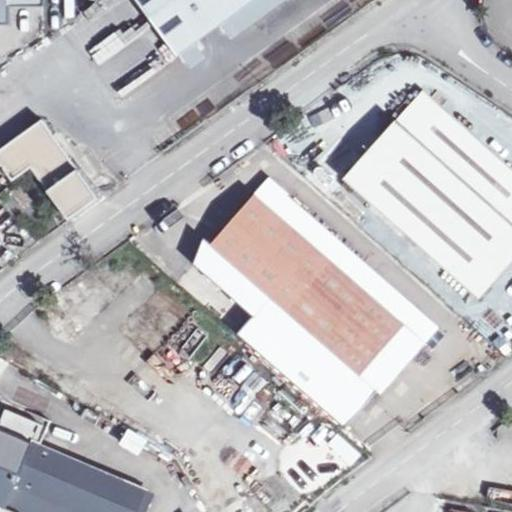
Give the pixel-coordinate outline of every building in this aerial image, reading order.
[(0,0),(0,21),(11,21),(11,3),(46,3),(45,0),(0,0)] [(139,0),(178,53),(250,0),(139,0)] [(98,64),(144,34),(135,21),(89,50),(98,64)] [(352,179),(403,228),(489,145),(432,93),(352,179)] [(0,158),(13,176),(30,165),(32,163),(70,216),(100,194),(43,115),(14,135),(0,145),(0,158)] [(511,165),(489,145),(403,228),(483,302),(511,270),(511,165)] [(19,187),(11,195),(25,209),(33,201),(19,187)] [(226,320),(330,415),(363,379),(365,382),(411,332),(331,259),(345,244),(288,191),(275,206),(262,194),(198,263),(241,303),(226,320)] [(106,361),(141,396),(161,377),(127,341),(106,361)] [(0,425),(7,429),(0,445),(0,477),(12,483),(2,507),(14,511),(136,511),(146,487),(34,440),(42,421),(6,405),(0,420),(0,425)] [(120,447),(138,454),(145,438),(126,431),(120,447)] [(0,505),(2,507),(12,483),(0,477),(0,505)]
